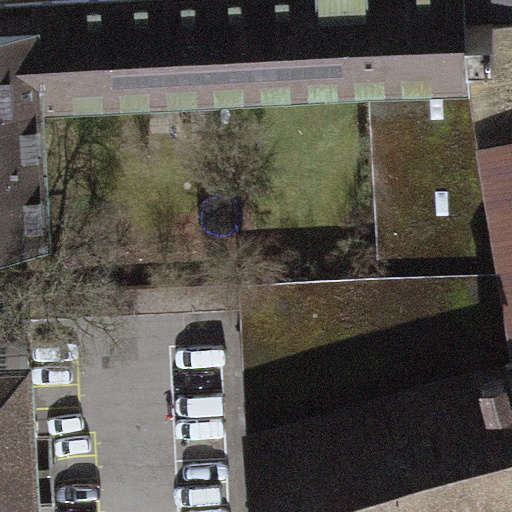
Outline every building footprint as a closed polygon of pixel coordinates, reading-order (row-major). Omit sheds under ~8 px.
[(0,226),(47,224),(40,94),(372,75),(471,70),(470,45),(498,43),(497,17),(467,19),(466,0),(187,0),(0,10),(0,226)] [(471,70),(480,136),(511,131),(511,16),(497,17),(498,43),(470,45),(471,70)] [(382,266),(167,282),(165,316),(246,313),(250,429),(511,352),(511,324),(480,136),(471,70),(372,75),(382,266)] [(511,131),(480,136),(511,324),(511,131)] [(34,511),(28,346),(0,346),(0,511),(34,511)] [(511,352),(250,429),(256,511),(495,511),(511,507),(511,352)]
